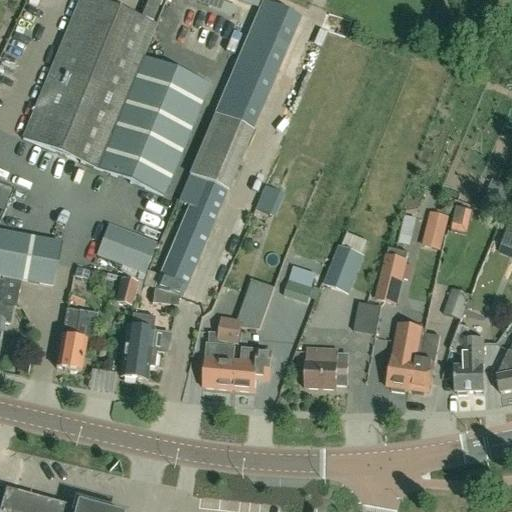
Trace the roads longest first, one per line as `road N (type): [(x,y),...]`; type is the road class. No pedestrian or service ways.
road 1 (tertiary): [(0,410),(183,452),(378,462)]
road 2 (unknown): [(28,416),(90,173)]
road 3 (tertiary): [(378,462),(511,442)]
